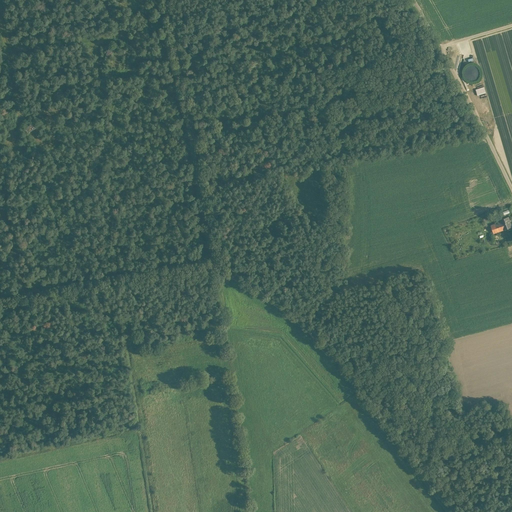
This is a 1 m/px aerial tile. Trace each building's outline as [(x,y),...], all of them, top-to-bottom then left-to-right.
[(116,49),(110,47),(107,55),(113,58),(116,49)] [(479,76),(480,73),(479,70),(477,67),(475,66),(472,65),(469,66),(466,67),(465,70),(464,73),(465,76),(466,78),(469,80),(472,81),(475,80),(477,78),(479,76)] [(484,87),(475,89),(477,95),(486,93),(484,87)] [(34,123),(27,127),(30,132),(37,128),(34,123)] [(500,220),(501,222),(504,230),(511,227),(508,217),(500,220)] [(495,224),(491,226),(493,233),(504,230),(501,222),(495,224)]
